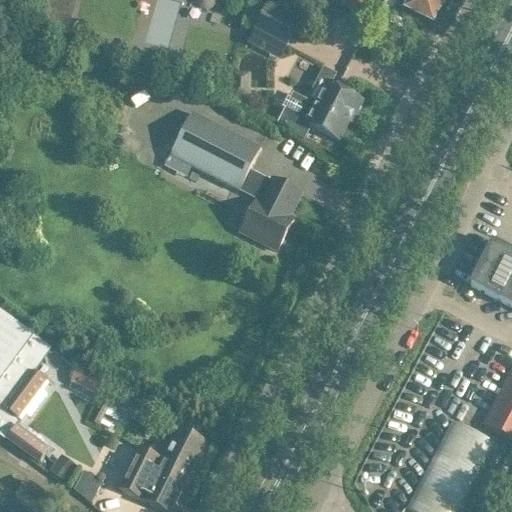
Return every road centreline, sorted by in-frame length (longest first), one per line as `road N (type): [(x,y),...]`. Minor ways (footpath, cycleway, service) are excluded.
road 1 (unclassified): [(221,511),(494,0)]
road 2 (primary): [(260,511),(511,29)]
road 3 (unclassified): [(334,486),(511,137)]
road 4 (unknown): [(442,274),(476,296),(481,309),(387,484)]
